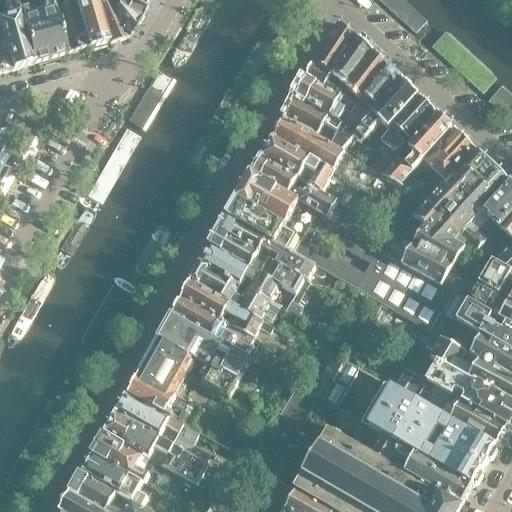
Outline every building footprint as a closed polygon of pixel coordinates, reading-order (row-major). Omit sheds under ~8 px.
[(30,67),(12,0),(0,0),(0,4),(2,4),(6,21),(0,22),(0,40),(9,73),(15,72),(30,67)] [(49,0),(12,0),(30,67),(31,67),(65,57),(49,0)] [(71,0),(49,0),(65,57),(85,51),(71,0)] [(105,46),(91,0),(71,0),(85,51),(105,46)] [(127,40),(143,13),(120,0),(101,0),(105,5),(98,7),(98,8),(109,45),(127,40)] [(120,0),(143,13),(143,12),(150,0),(120,0)] [(183,66),(185,65),(221,0),(203,0),(171,59),(171,60),(171,62),(171,63),(172,65),(173,66),(174,67),(175,69),(176,69),(178,68),(180,68),(182,67),(183,66)] [(372,0),(405,30),(410,33),(414,35),(415,36),(420,35),(422,34),(423,32),(422,28),(422,26),(419,23),(416,19),(395,0),(372,0)] [(511,0),(497,15),(511,28),(511,0)] [(334,79),(358,43),(340,26),(324,54),(319,51),(311,65),(315,68),(334,79)] [(483,96),(499,78),(446,31),(430,49),(483,96)] [(9,73),(0,40),(0,76),(9,74),(9,73)] [(276,49),(259,40),(235,82),(235,84),(235,86),(235,88),(236,89),(236,91),(238,92),(239,93),(241,93),(243,94),(245,94),(247,93),(249,93),(251,92),(276,49)] [(361,102),(388,70),(358,43),(334,79),(326,92),(339,100),(343,92),(335,84),(337,80),(361,102)] [(326,92),(334,79),(315,68),(308,82),(326,92)] [(127,122),(145,133),(176,81),(158,70),(127,122)] [(376,114),(402,84),(388,70),(361,102),(355,109),(365,115),(368,109),(376,114)] [(339,100),(326,92),(308,82),(297,101),(329,119),(334,111),(343,116),(338,124),(358,135),(372,119),(365,115),(355,109),(339,100)] [(412,145),(438,117),(402,84),(376,114),(372,119),(358,135),(365,142),(379,127),(390,135),(382,144),(396,156),(409,141),(412,145)] [(488,103),(511,123),(511,101),(499,90),(488,103)] [(247,104),(230,95),(192,162),(209,171),(247,104)] [(358,135),(338,124),(329,119),(297,101),(293,99),(291,103),(295,106),(286,121),(318,139),(324,129),(339,137),(333,148),(343,153),(358,135)] [(401,186),(452,130),(438,117),(412,145),(408,149),(416,157),(407,166),(399,159),(384,176),(401,186)] [(333,148),(318,139),(286,121),(275,141),(335,175),(334,176),(371,197),(361,216),(368,220),(375,224),(384,210),(389,212),(404,188),(401,186),(384,176),(363,165),(343,153),(333,148)] [(87,198),(101,207),(141,140),(127,131),(87,198)] [(447,184),(476,152),(455,133),(426,165),(447,184)] [(335,175),(275,141),(264,160),(299,180),(300,181),(307,170),(317,175),(310,187),(323,194),(334,176),(335,175)] [(456,243),(510,183),(476,152),(447,184),(415,219),(427,226),(412,252),(403,247),(402,262),(404,264),(403,267),(443,290),(466,248),(456,243)] [(329,220),(338,204),(339,203),(323,194),(310,187),(309,186),(304,196),(293,190),(299,180),(264,160),(254,177),(329,220)] [(160,216),(178,226),(203,182),(185,172),(160,216)] [(443,290),(403,267),(388,259),(390,256),(329,220),(254,177),(239,204),(229,221),(322,274),(442,342),(473,359),(483,342),(511,358),(511,328),(470,304),(443,290)] [(511,216),(511,185),(510,183),(456,243),(466,248),(477,255),(500,229),(511,216)] [(52,263),(52,265),(54,267),(56,268),(58,269),(61,269),(62,269),(64,268),(66,266),(89,225),(90,223),(91,221),(91,219),(91,216),(91,214),(91,213),(90,210),(90,209),(86,210),(84,210),(82,211),(80,213),(79,214),(77,216),(76,218),(53,259),(52,261),(52,263)] [(511,238),(511,216),(500,229),(511,238)] [(322,274),(229,221),(221,235),(260,256),(264,250),(273,255),(269,261),(308,284),(313,275),(320,278),(322,274)] [(312,286),(308,284),(269,261),(265,268),(256,263),(260,256),(221,235),(213,250),(280,288),(296,297),(286,314),(294,319),(312,286)] [(280,288),(213,250),(203,267),(241,289),(246,280),(255,285),(250,294),(251,294),(271,306),(280,288)] [(511,274),(511,257),(508,254),(497,266),(511,274)] [(511,274),(497,266),(494,264),(481,286),(501,297),(507,286),(511,289),(511,286),(511,302),(511,303),(511,274)] [(236,298),(241,289),(203,267),(193,284),(261,323),(271,306),(251,294),(247,301),(243,298),(242,301),(236,298)] [(3,344),(4,346),(4,349),(4,351),(9,350),(11,349),(13,347),(15,346),(18,344),(19,341),(21,339),(51,286),(52,283),(52,280),(52,279),(50,276),(48,274),(46,273),(42,273),(41,274),(39,275),(37,278),(7,331),(5,334),(4,336),(4,339),(3,342),(3,344)] [(274,330),(261,323),(193,284),(183,302),(221,323),(227,314),(237,319),(232,329),(254,342),(260,332),(270,338),(274,330)] [(136,296),(117,285),(86,339),(106,350),(136,296)] [(511,303),(501,297),(481,286),(470,304),(511,328),(511,303)] [(260,345),(254,342),(232,329),(221,323),(183,302),(173,319),(250,363),(253,358),(247,354),(252,346),(258,349),(260,345)] [(252,363),(250,363),(173,319),(165,334),(160,332),(156,340),(160,342),(211,371),(206,380),(202,387),(229,403),(252,363)] [(373,353),(384,334),(371,327),(359,345),(373,353)] [(176,398),(187,380),(188,380),(195,369),(198,371),(198,375),(206,380),(211,371),(160,342),(128,398),(190,433),(202,413),(200,412),(199,407),(193,403),(188,405),(176,398)] [(511,422),(511,380),(473,359),(442,342),(431,361),(439,365),(428,385),(508,431),(511,422)] [(511,358),(483,342),(473,359),(511,380),(511,358)] [(508,431),(428,385),(373,353),(359,345),(355,352),(347,365),(496,450),(497,450),(501,452),(505,445),(501,442),(508,431)] [(44,413),(63,424),(102,360),(83,348),(44,413)] [(334,388),(345,370),(331,362),(320,379),(334,388)] [(345,370),(334,388),(325,405),(363,426),(473,489),(474,489),(497,450),(496,450),(347,365),(345,370)] [(325,405),(334,388),(320,379),(317,383),(315,382),(311,390),(313,391),(309,396),(323,404),(325,405)] [(278,480),(313,422),(323,404),(309,396),(299,390),(254,467),(278,480)] [(190,433),(128,398),(118,417),(205,467),(209,458),(192,449),(198,438),(190,433)] [(16,460),(36,472),(62,429),(43,417),(16,460)] [(205,467),(118,417),(117,417),(107,436),(106,436),(106,437),(164,470),(197,488),(202,479),(209,483),(215,472),(205,467)] [(473,489),(363,426),(361,430),(382,442),(373,457),(462,509),(473,489)] [(459,511),(462,509),(373,457),(329,431),(295,490),(299,492),(332,511),(459,511)] [(164,470),(106,437),(94,457),(130,477),(141,483),(145,485),(155,468),(162,472),(164,470)] [(125,486),(130,477),(94,457),(84,474),(121,494),(121,493),(143,505),(152,490),(145,485),(141,483),(136,492),(125,486)] [(145,511),(141,510),(119,497),(83,477),(72,496),(100,511),(145,511)] [(332,511),(299,492),(288,511),(332,511)] [(0,503),(0,511),(13,511),(18,504),(4,496),(0,503)] [(100,511),(72,496),(72,497),(63,511),(100,511)]
